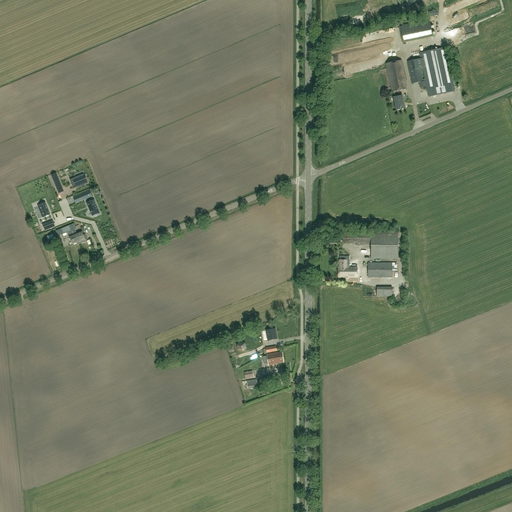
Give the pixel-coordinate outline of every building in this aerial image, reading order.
[(399,27),(403,43),(432,36),(429,20),(399,27)] [(429,97),(454,91),(445,47),(419,53),(420,59),(407,61),(412,84),(419,82),(420,88),(426,86),(429,97)] [(386,63),(391,92),(393,92),(394,97),(393,98),(396,110),(406,108),(403,95),(400,96),(399,90),(407,89),(406,85),(407,84),(402,60),(386,63)] [(80,175),(70,180),(73,187),(80,184),(80,185),(87,183),(84,176),(81,177),(80,175)] [(58,177),(53,179),(59,193),(63,191),(58,177)] [(82,194),(85,199),(92,196),(90,191),(82,194)] [(95,200),(86,203),(91,214),(98,211),(99,210),(96,203),(95,200)] [(45,202),(39,205),(43,217),(50,214),(50,215),(51,215),(45,202)] [(74,224),(56,231),(58,236),(76,228),(74,224)] [(75,229),(68,232),(70,237),(73,245),(79,242),(80,241),(77,234),(75,229)] [(82,232),(77,234),(80,241),(79,242),(80,244),(88,241),(85,235),(83,235),(82,232)] [(364,246),(364,244),(370,244),(370,259),(398,259),(397,232),(371,232),(370,233),(342,233),(342,244),(362,244),(362,246),(364,246)] [(57,245),(54,237),(48,240),(50,245),(53,244),(54,246),(57,245)] [(339,260),(339,267),(338,267),(338,277),(357,277),(357,267),(347,267),(347,260),(339,260)] [(367,278),(392,277),(392,263),(367,263),(367,278)] [(376,297),(392,297),(392,287),(376,287),(376,297)] [(266,330),(266,331),(262,332),(264,340),(267,340),(268,340),(277,338),(275,329),(266,330)] [(248,345),(251,354),(257,352),(255,343),(248,345)] [(267,354),(269,365),(283,363),(281,352),(267,354)] [(237,367),(249,362),(246,356),(239,359),(238,355),(233,357),(237,367)] [(253,371),(244,372),(245,379),(254,377),(253,371)] [(263,382),(275,381),(274,374),(263,376),(263,382)] [(258,387),(256,379),(246,381),(248,389),(258,387)]
